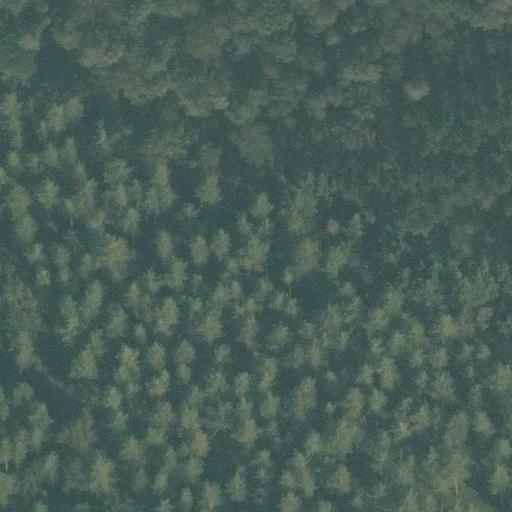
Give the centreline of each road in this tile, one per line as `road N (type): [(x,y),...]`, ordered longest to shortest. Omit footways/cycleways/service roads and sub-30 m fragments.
road 1 (track): [(511,378),(0,51)]
road 2 (track): [(133,511),(0,250)]
